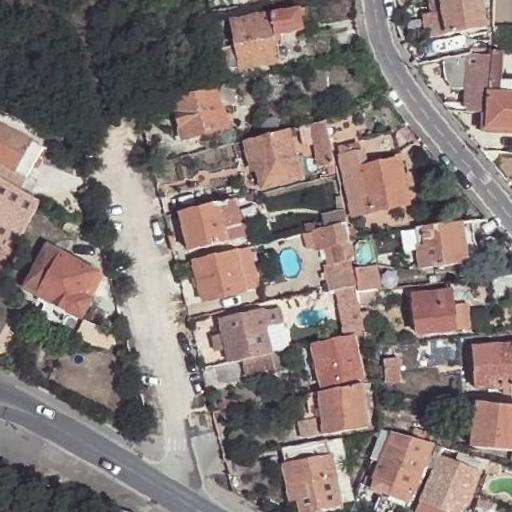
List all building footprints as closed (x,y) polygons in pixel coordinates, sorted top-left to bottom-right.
[(440,0),(443,10),(432,12),(424,14),(428,36),(473,29),(492,26),(492,24),(494,2),(483,4),(482,0),(440,0)] [(430,0),(432,12),(443,10),(440,0),(430,0)] [(511,0),(493,0),(494,2),(492,24),(511,25),(511,0)] [(299,9),(272,13),(275,33),(303,28),(299,9)] [(237,46),(241,67),(241,68),(280,60),(275,33),(272,13),(232,21),(237,46)] [(491,38),(511,40),(511,25),(492,24),(492,26),(491,38)] [(301,34),(308,64),(339,56),(332,27),(301,34)] [(218,44),(225,69),(229,69),(225,48),(225,43),(218,44)] [(225,48),(229,69),(232,68),(241,67),(237,46),(225,48)] [(490,50),(453,53),(451,84),(452,90),(466,90),(465,107),(469,112),(482,113),(487,113),(487,91),(488,78),(490,52),(490,50)] [(488,78),(502,79),(504,53),(490,52),(488,78)] [(225,69),(229,84),(232,83),(235,82),(232,68),(229,69),(225,69)] [(487,91),(501,92),(502,79),(488,78),(487,91)] [(501,92),(511,93),(511,79),(502,79),(501,92)] [(218,91),(222,107),(236,104),(232,83),(229,84),(227,84),(217,87),(218,91)] [(217,87),(172,98),(181,138),(227,127),(222,107),(218,91),(217,87)] [(486,127),(511,129),(511,93),(501,92),(487,91),(487,113),(486,127)] [(31,140),(38,129),(0,108),(0,177),(1,178),(29,195),(37,180),(29,175),(44,148),(31,140)] [(264,130),(278,127),(275,116),(261,119),(264,130)] [(318,167),(333,163),(325,119),(310,123),(318,167)] [(279,131),(245,139),(250,161),(255,161),(261,186),(300,177),(288,129),(279,131)] [(367,148),(369,157),(398,151),(395,130),(365,136),(367,148)] [(343,146),(344,152),(362,150),(360,142),(343,146)] [(352,214),(370,211),(361,167),(371,164),(369,157),(367,148),(362,150),(344,152),(340,154),(352,214)] [(361,167),(370,211),(408,203),(405,188),(403,175),(400,158),(371,164),(361,167)] [(38,200),(29,195),(1,178),(0,180),(0,225),(6,228),(19,235),(38,200)] [(235,197),(226,200),(232,223),(228,224),(229,228),(242,224),(235,197)] [(217,202),(226,239),(231,237),(229,228),(228,224),(232,223),(226,200),(217,202)] [(217,202),(178,213),(188,251),(226,241),(226,239),(217,202)] [(80,233),(84,227),(69,218),(64,229),(69,232),(75,230),(80,233)] [(319,221),(320,229),(332,227),(330,218),(319,221)] [(473,219),(462,221),(464,241),(475,239),(473,219)] [(425,244),(418,246),(421,269),(459,263),(456,242),(464,241),(462,221),(423,226),(425,244)] [(320,229),(324,245),(324,246),(334,243),(349,240),(349,237),(346,222),(332,227),(320,229)] [(423,226),(411,228),(413,246),(418,246),(425,244),(423,226)] [(320,229),(303,234),(306,249),(324,245),(320,229)] [(334,243),(337,262),(353,259),(349,240),(334,243)] [(467,263),(464,241),(456,242),(459,263),(467,263)] [(40,255),(22,286),(47,300),(38,315),(61,328),(70,312),(80,318),(104,275),(52,247),(46,258),(40,255)] [(234,251),(193,261),(203,301),(243,291),(234,251)] [(334,288),(354,284),(357,283),(354,266),(353,259),(337,262),(323,266),(327,290),(334,288)] [(356,291),(378,289),(379,289),(377,264),(354,266),(357,283),(354,284),(356,291)] [(511,274),(492,277),(494,296),(511,294),(511,274)] [(337,306),(358,301),(356,291),(354,284),(334,288),(337,306)] [(358,301),(364,333),(374,327),(372,304),(379,303),(378,289),(356,291),(358,301)] [(412,294),(414,309),(444,306),(444,307),(453,306),(452,290),(412,294)] [(352,335),(364,333),(358,301),(337,306),(343,337),(352,335)] [(444,306),(414,309),(416,334),(446,331),(444,307),(444,306)] [(444,307),(446,331),(456,330),(453,306),(444,307)] [(226,347),(229,362),(241,359),(270,353),(263,326),(277,323),(281,322),(278,307),(261,312),(220,321),(223,333),(226,347)] [(263,326),(270,353),(283,350),(277,323),(263,326)] [(213,350),(226,347),(223,333),(210,336),(213,350)] [(354,343),(365,340),(364,333),(352,335),(354,343)] [(362,377),(354,343),(352,335),(343,337),(311,344),(321,387),(362,377)] [(503,388),(511,388),(511,341),(472,344),(475,390),(503,388)] [(270,353),(241,359),(244,372),(273,366),(270,353)] [(397,358),(384,358),(383,382),(397,381),(397,358)] [(319,392),(323,436),(367,428),(362,383),(319,392)] [(319,392),(308,394),(312,438),(323,436),(319,392)] [(511,406),(478,404),(473,447),(511,450),(511,406)] [(275,431),(278,451),(280,450),(304,446),(300,427),(275,431)] [(412,493),(422,465),(431,444),(393,433),(381,463),(375,478),(412,493)] [(352,496),(340,439),(326,442),(329,458),(337,499),(352,496)] [(304,446),(280,450),(283,466),(329,458),(326,442),(304,446)] [(422,465),(434,469),(440,455),(443,449),(431,444),(422,465)] [(475,470),(476,466),(479,459),(460,453),(457,463),(475,470)] [(434,469),(415,511),(435,511),(438,507),(449,511),(460,511),(478,471),(475,470),(457,463),(440,455),(434,469)] [(329,458),(283,466),(290,501),(298,500),(300,511),(319,511),(339,508),(337,499),(329,458)] [(476,466),(485,468),(487,461),(479,459),(476,466)] [(375,478),(381,463),(371,460),(361,486),(371,489),(375,478)] [(498,472),(500,465),(487,461),(485,468),(498,472)] [(412,493),(375,478),(371,489),(370,490),(376,491),(403,501),(408,504),(412,493)] [(401,507),(403,501),(376,491),(374,496),(379,498),(395,505),(401,507)] [(391,511),(395,505),(379,498),(373,511),(391,511)]
